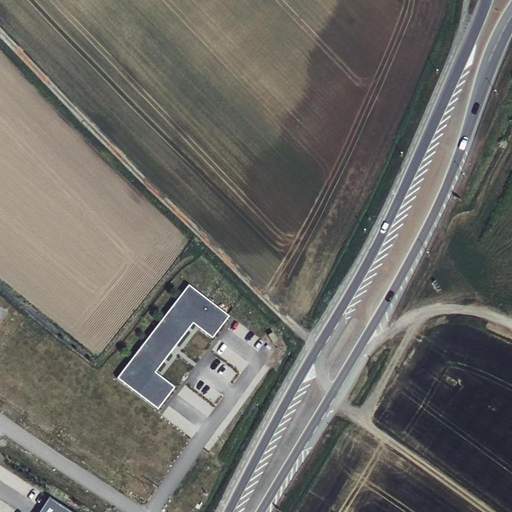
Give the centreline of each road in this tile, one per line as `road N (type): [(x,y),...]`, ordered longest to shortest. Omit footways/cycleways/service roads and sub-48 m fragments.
road 1 (unclassified): [(317,347),(0,31)]
road 2 (primary): [(329,397),(428,225),(511,14)]
road 3 (primary): [(487,0),(385,228),(317,347)]
road 4 (track): [(486,511),(329,397)]
road 5 (primary): [(317,347),(229,511)]
road 6 (residential): [(0,420),(139,511)]
road 7 (primary): [(260,511),(329,397)]
